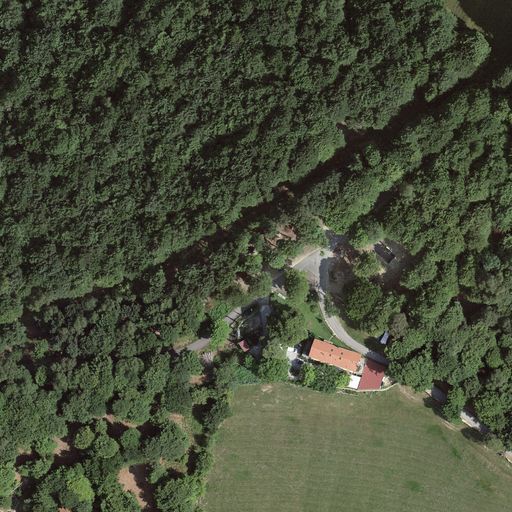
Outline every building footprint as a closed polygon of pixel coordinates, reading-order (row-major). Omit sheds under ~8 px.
[(389,231),(380,243),(396,255),(388,266),(399,275),(417,253),(389,231)] [(388,266),(374,254),(366,265),(379,275),(370,285),(382,295),(399,275),(388,266)] [(360,354),(314,339),(308,357),(354,373),(359,358),(360,354)] [(359,358),(354,373),(361,375),(365,360),(359,358)] [(387,367),(366,359),(357,390),(379,389),(387,367)]
